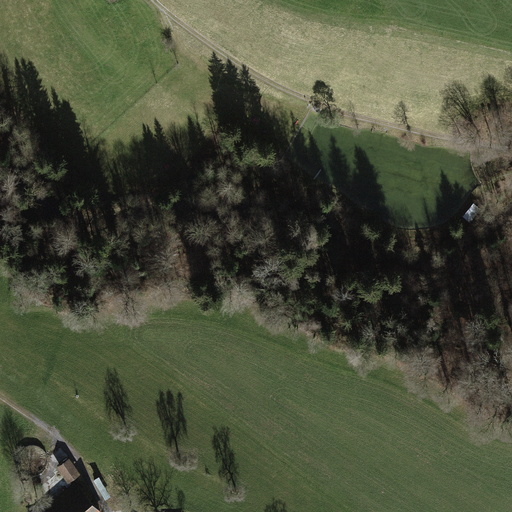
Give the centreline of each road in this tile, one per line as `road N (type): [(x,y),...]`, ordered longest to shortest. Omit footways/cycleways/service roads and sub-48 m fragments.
road 1 (track): [(153,0),(198,42),(321,108),(503,145)]
road 2 (track): [(107,511),(60,439),(0,396)]
